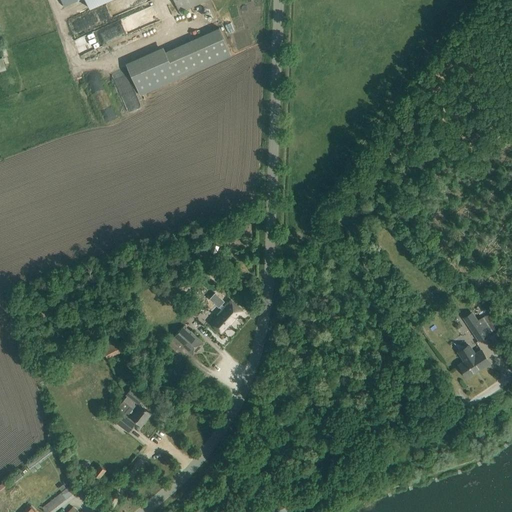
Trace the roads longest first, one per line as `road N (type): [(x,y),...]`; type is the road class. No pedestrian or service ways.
road 1 (unclassified): [(142,511),(206,450),(251,368),(269,278),(279,0)]
road 2 (unclassified): [(286,511),(486,393)]
